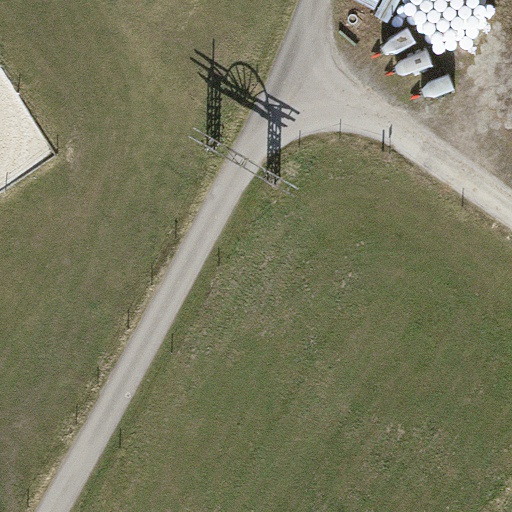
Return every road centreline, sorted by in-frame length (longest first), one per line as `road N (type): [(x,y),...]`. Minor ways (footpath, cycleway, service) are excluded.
road 1 (track): [(297,78),(60,511)]
road 2 (track): [(511,212),(371,115),(297,78)]
